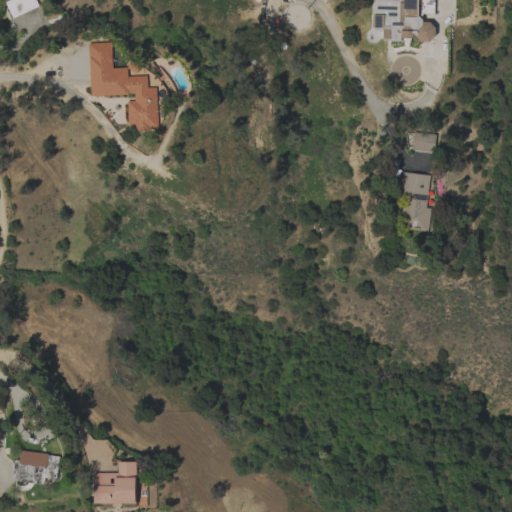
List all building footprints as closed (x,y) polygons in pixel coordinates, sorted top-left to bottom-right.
[(36,0),(39,5),(13,18),(5,2),(9,0),(36,0)] [(433,0),(433,13),(421,13),(420,18),(422,19),(422,22),(429,22),(434,28),(434,36),(429,42),(420,42),(413,35),(409,39),(402,39),(401,38),(400,39),(401,44),(389,43),(389,39),(382,39),(382,31),(372,31),(373,15),(374,15),(374,0),(433,0)] [(88,43),(111,42),(112,68),(127,67),(128,76),(147,75),(148,88),(157,87),(158,127),(146,127),(146,131),(135,131),(135,124),(128,124),(127,101),(135,100),(135,94),(90,96),(88,43)] [(436,134),(434,152),(412,149),(412,146),(407,146),(408,140),(412,141),(414,132),(436,134)] [(428,231),(418,230),(419,228),(413,228),(413,229),(400,227),(404,194),(400,194),(403,172),(430,175),(426,207),(431,208),(428,231)] [(12,480),(15,460),(19,460),(20,450),(48,453),(47,455),(59,456),(56,479),(45,477),(44,484),(12,480)] [(93,473),(118,472),(118,462),(136,462),(136,479),(134,479),(135,494),(136,494),(136,504),(123,504),(123,503),(93,503),(93,473)]
